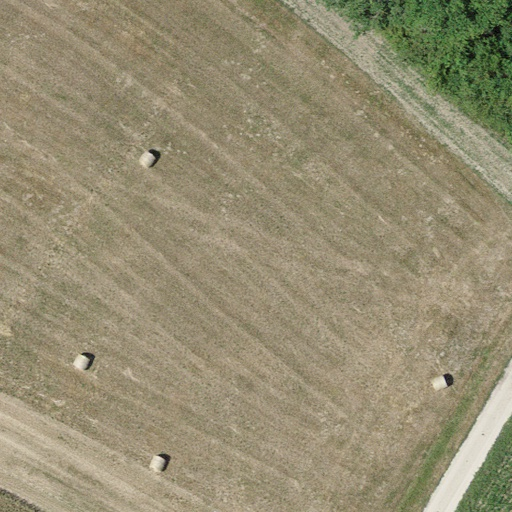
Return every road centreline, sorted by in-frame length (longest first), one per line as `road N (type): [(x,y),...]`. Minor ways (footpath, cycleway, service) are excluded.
road 1 (track): [(511,168),(283,0)]
road 2 (track): [(437,511),(511,383)]
